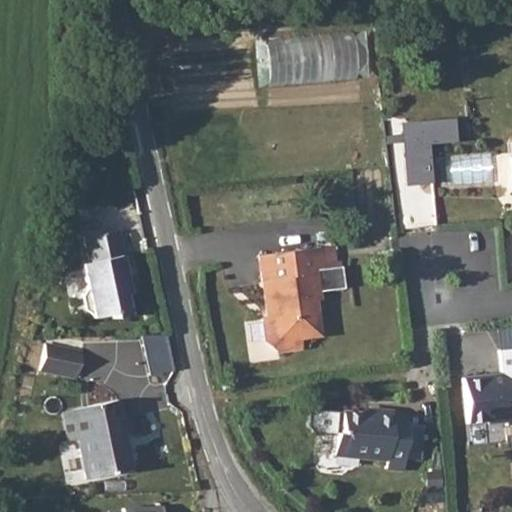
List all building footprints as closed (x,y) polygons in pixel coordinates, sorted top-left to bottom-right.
[(266,81),(354,81),(354,35),(266,35),(266,81)] [(460,143),(459,118),(402,123),(408,185),(435,184),(432,145),(460,143)] [(79,219),(85,243),(77,245),(82,268),(77,277),(80,291),(88,297),(89,298),(108,294),(110,299),(124,296),(119,276),(124,274),(116,237),(119,237),(114,211),(79,219)] [(274,315),(264,316),(266,338),(282,352),(303,349),(301,337),(323,335),(320,299),(324,298),(323,290),(348,287),(346,267),(341,268),(331,269),(329,247),(268,253),(274,315)] [(41,346),(37,371),(76,377),(80,352),(41,346)] [(511,347),(496,350),(499,376),(488,377),(488,374),(460,378),(466,423),(484,420),(487,423),(504,421),(505,424),(511,423),(511,347)] [(118,401),(68,411),(73,440),(80,439),(90,481),(129,473),(125,452),(136,450),(130,419),(123,420),(118,401)] [(332,435),(330,457),(383,461),(383,470),(400,472),(404,427),(405,420),(389,419),(389,414),(372,412),(372,417),(339,414),(337,435),(332,435)] [(161,511),(160,500),(121,506),(122,511),(119,511),(161,511)]
